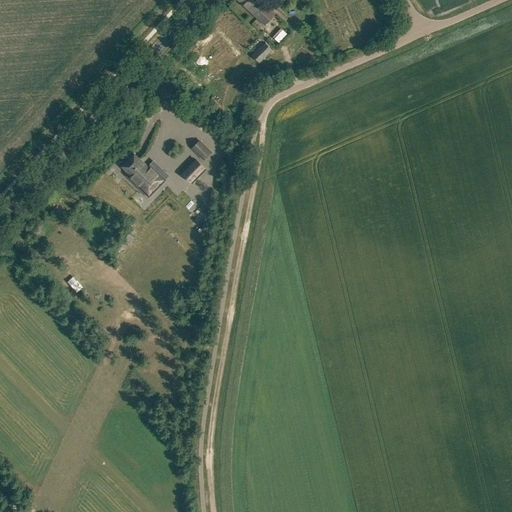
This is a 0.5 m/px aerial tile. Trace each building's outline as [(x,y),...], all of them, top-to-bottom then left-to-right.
[(238,0),(264,24),(274,13),(259,0),(238,0)] [(251,56),(259,64),(272,51),(264,43),(251,56)] [(222,105),(215,98),(210,103),(217,110),(222,105)] [(199,141),(192,148),(203,159),(210,152),(199,141)] [(148,167),(132,152),(120,164),(128,172),(126,175),(140,188),(144,185),(150,190),(160,180),(157,176),(163,171),(153,162),(148,167)] [(205,169),(195,159),(181,173),(191,182),(205,169)] [(132,242),(136,235),(130,232),(126,239),(132,242)]
